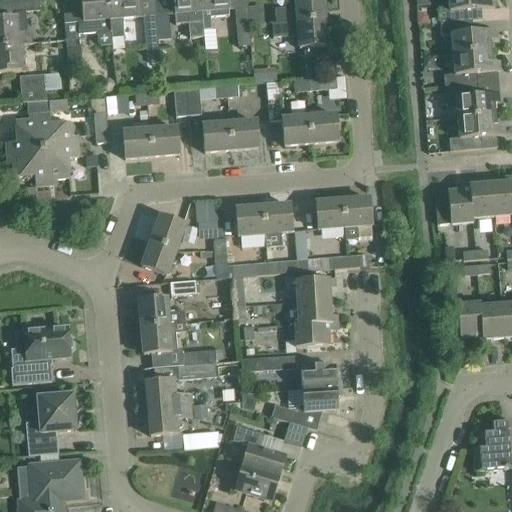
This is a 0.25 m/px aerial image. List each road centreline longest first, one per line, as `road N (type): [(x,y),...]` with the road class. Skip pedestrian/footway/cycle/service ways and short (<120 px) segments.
road 1 (residential): [(102,277),(136,196),(344,178),(360,167),(351,0)]
road 2 (residential): [(102,277),(122,504),(147,511)]
road 3 (residential): [(295,511),(308,473),(361,445),(374,408),(368,295)]
road 4 (residential): [(419,511),(457,405),(481,385),(511,382)]
